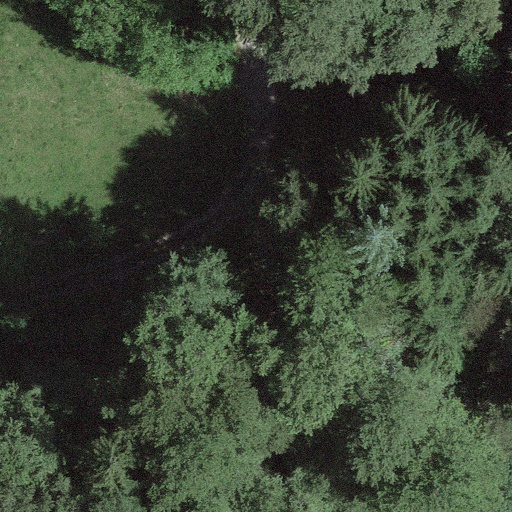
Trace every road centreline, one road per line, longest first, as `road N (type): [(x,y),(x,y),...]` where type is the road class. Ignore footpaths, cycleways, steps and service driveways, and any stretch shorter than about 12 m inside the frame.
road 1 (track): [(0,303),(68,290),(262,194),(244,0)]
road 2 (track): [(262,194),(469,0)]
